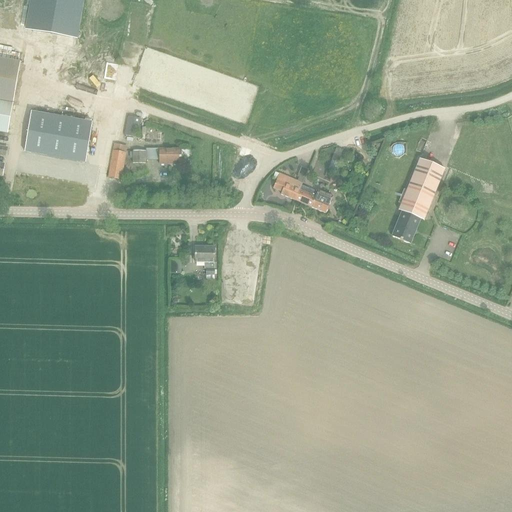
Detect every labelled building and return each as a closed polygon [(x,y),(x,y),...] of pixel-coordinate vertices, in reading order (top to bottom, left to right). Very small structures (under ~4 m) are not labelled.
[(55,34),(77,37),(81,16),(83,0),(30,0),(26,28),(55,34)] [(0,100),(13,102),(20,63),(0,59),(0,100)] [(0,131),(8,133),(13,103),(0,101),(0,131)] [(31,112),(24,156),(84,167),(92,123),(31,112)] [(125,130),(124,135),(136,137),(137,132),(139,119),(133,117),(131,131),(125,130)] [(113,151),(108,177),(121,179),(125,153),(126,146),(114,144),(113,151)] [(146,146),(146,157),(157,157),(157,146),(146,146)] [(339,163),(344,151),(336,148),(332,160),(339,163)] [(160,164),(181,164),(181,149),(160,149),(160,164)] [(145,152),(133,151),(133,163),(145,164),(145,152)] [(424,221),(426,215),(445,170),(419,159),(398,210),(402,212),(420,219),(424,221)] [(282,192),(281,195),(295,201),(302,186),(308,170),(301,167),(297,177),(299,178),(297,181),(279,174),(277,180),(273,188),(282,192)] [(302,186),(295,201),(311,207),(318,192),(302,186)] [(318,191),(318,192),(311,207),(326,213),(333,197),(318,191)] [(420,219),(402,212),(392,237),(410,244),(420,219)] [(206,275),(214,275),(214,247),(195,247),(195,263),(204,263),(204,269),(206,269),(206,275)]
